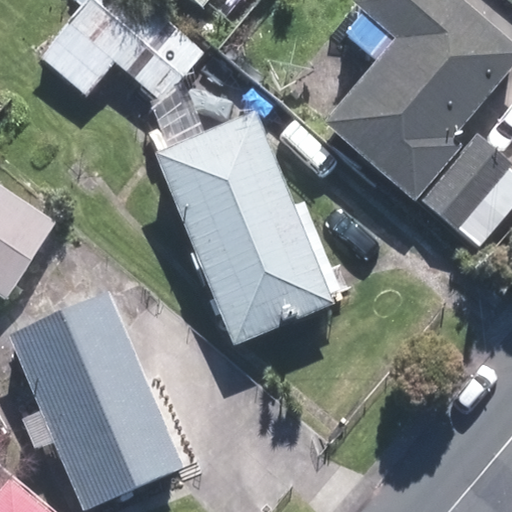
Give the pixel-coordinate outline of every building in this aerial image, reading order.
[(203,269),(233,346),(334,306),(330,296),(341,292),(305,201),(294,205),(258,113),(243,118),(216,50),(209,53),(147,0),(54,0),(25,35),(42,50),(37,56),(86,97),(115,63),(157,101),(142,106),(161,151),(157,154),(196,252),(190,254),(197,270),(203,269)] [(325,123),(414,200),(464,143),(453,135),(511,67),(511,41),(464,0),(353,0),(366,13),(349,33),(380,60),(325,123)] [(422,201),(459,232),(511,166),(511,163),(477,134),(422,201)] [(0,296),(6,301),(57,225),(0,186),(0,296)] [(56,441),(84,510),(180,471),(107,293),(11,332),(43,409),(21,418),(34,450),(56,441)] [(0,511),(55,511),(12,476),(0,490),(0,511)]
